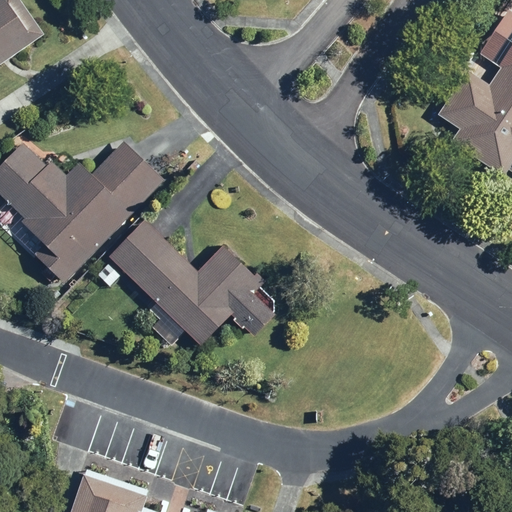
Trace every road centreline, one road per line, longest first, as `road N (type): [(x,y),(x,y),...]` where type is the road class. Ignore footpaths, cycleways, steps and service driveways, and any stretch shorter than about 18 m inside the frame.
road 1 (residential): [(511,309),(292,164)]
road 2 (residential): [(412,0),(292,164)]
road 3 (residential): [(237,117),(341,0)]
road 4 (residential): [(237,117),(185,68),(136,0)]
